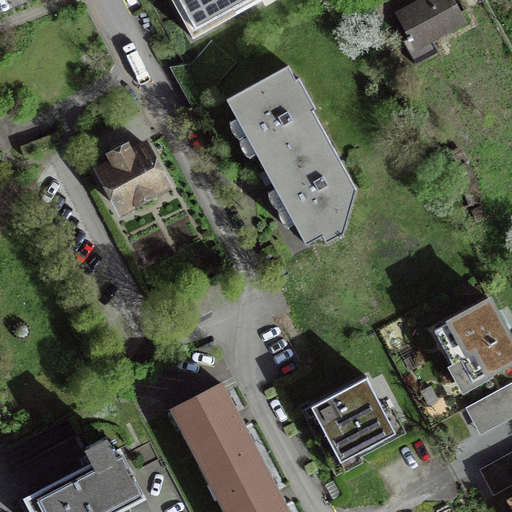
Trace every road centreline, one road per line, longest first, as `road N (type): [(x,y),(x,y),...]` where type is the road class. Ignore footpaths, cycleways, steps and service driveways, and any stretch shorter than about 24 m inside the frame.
road 1 (residential): [(316,511),(249,381),(242,262),(164,114)]
road 2 (residential): [(365,511),(511,434)]
road 3 (residential): [(107,0),(164,114)]
